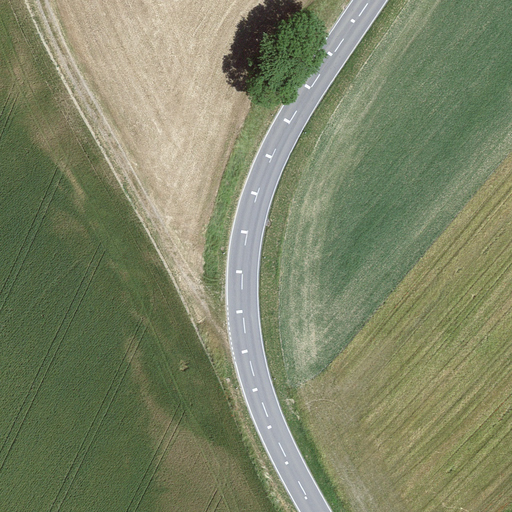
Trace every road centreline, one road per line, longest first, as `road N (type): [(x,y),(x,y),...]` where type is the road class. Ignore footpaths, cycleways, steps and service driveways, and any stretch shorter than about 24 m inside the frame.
road 1 (secondary): [(316,511),(252,373),(247,242),(265,177),(303,103),(374,0)]
road 2 (track): [(252,373),(169,250),(74,70),(51,0)]
